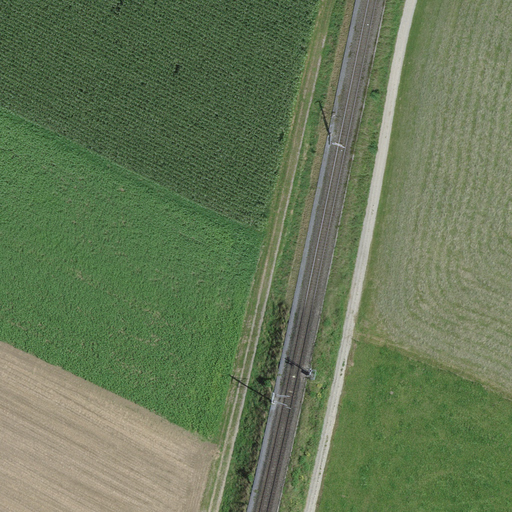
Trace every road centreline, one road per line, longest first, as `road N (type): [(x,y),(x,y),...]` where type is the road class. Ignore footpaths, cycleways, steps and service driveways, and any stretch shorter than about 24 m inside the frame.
road 1 (track): [(415,0),(312,511)]
road 2 (track): [(217,511),(281,191)]
